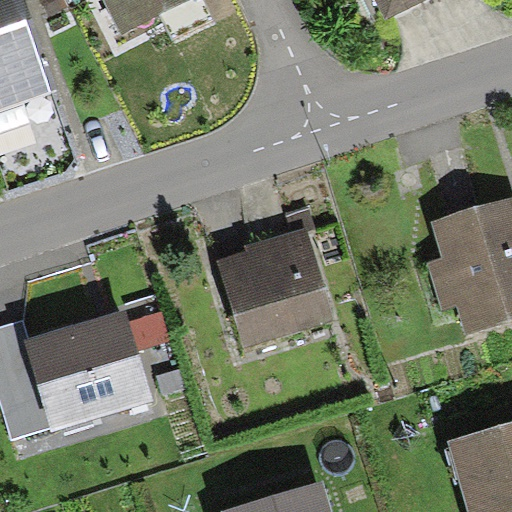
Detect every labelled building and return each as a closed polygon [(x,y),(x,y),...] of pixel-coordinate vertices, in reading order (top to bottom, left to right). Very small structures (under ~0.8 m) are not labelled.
[(107,0),(125,34),(190,0),(107,0)] [(384,0),(391,14),(418,0),(384,0)] [(25,28),(0,36),(0,115),(49,99),(25,28)] [(511,222),(507,208),(437,231),(468,327),(511,312),(511,222)] [(297,241),(225,265),(252,345),(323,321),(297,241)] [(27,357),(19,332),(0,338),(0,378),(18,433),(141,393),(119,327),(27,357)] [(511,511),(511,433),(458,448),(475,511),(511,511)] [(322,511),(316,493),(254,511),(322,511)]
